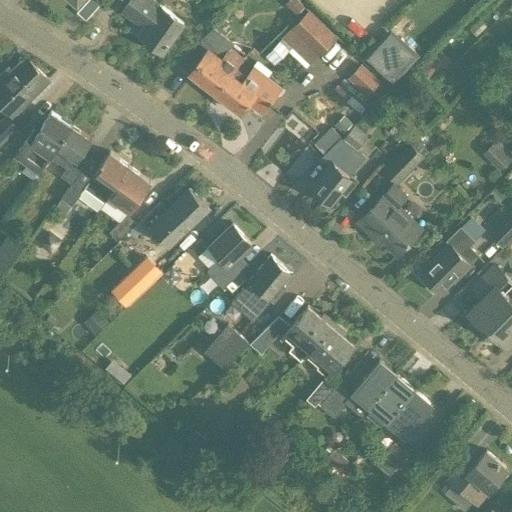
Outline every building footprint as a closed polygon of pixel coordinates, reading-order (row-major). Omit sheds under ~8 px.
[(183,22),(158,4),(159,3),(155,0),(127,0),(120,12),(142,28),(137,35),(161,52),(183,22)] [(336,36),(308,8),(281,37),(308,64),(336,36)] [(197,41),(207,49),(189,72),(215,93),(237,71),(235,69),(244,57),(230,47),(233,42),(213,26),(197,41)] [(396,81),(421,52),(393,28),(368,57),(396,81)] [(434,79),(452,61),(439,47),(421,65),(434,79)] [(0,81),(0,109),(3,107),(11,116),(48,79),(26,56),(12,69),(8,65),(0,72),(0,75),(3,79),(0,81)] [(380,80),(361,62),(347,76),(367,95),(380,80)] [(237,71),(215,93),(239,112),(247,102),(261,112),(279,88),(253,67),(246,77),(237,71)] [(51,110),(43,122),(39,119),(13,156),(38,173),(50,156),(56,146),(71,124),(51,110)] [(0,144),(19,126),(6,113),(0,119),(0,144)] [(367,134),(354,123),(343,137),(356,147),(367,134)] [(56,146),(50,156),(66,167),(61,175),(72,182),(89,157),(81,152),(91,138),(71,124),(56,146)] [(311,185),(314,187),(311,191),(320,198),(323,195),(332,202),(341,191),(345,193),(356,179),(350,174),(365,155),(341,136),(330,126),(314,143),(324,153),(320,157),(329,163),(311,185)] [(504,169),(511,160),(511,149),(499,137),(485,152),(504,169)] [(397,183),(424,156),(422,154),(426,150),(414,138),(411,142),(409,141),(382,168),(397,183)] [(89,157),(72,182),(62,197),(56,205),(66,212),(72,203),(80,192),(100,206),(107,195),(108,196),(130,165),(109,151),(99,164),(89,157)] [(130,165),(108,196),(129,210),(134,203),(150,180),(130,165)] [(392,183),(355,220),(375,239),(378,236),(396,254),(422,228),(397,204),(405,195),(392,183)] [(190,187),(164,211),(156,204),(139,220),(147,229),(151,226),(169,245),(209,207),(190,187)] [(502,247),(511,237),(511,207),(487,233),(502,247)] [(133,221),(125,212),(107,229),(115,238),(133,221)] [(473,213),(462,225),(476,237),(487,225),(473,213)] [(208,244),(220,256),(206,269),(223,286),(248,262),(240,254),(251,243),(232,222),(208,244)] [(446,240),(449,243),(420,271),(428,280),(426,282),(426,284),(432,290),(435,290),(436,289),(438,291),(452,278),(453,279),(469,264),(468,262),(477,253),(469,245),(475,239),(461,225),(446,240)] [(249,278),(250,279),(231,301),(253,320),(271,299),(273,300),(285,286),(282,283),(292,272),(270,253),(249,278)] [(138,292),(156,275),(138,257),(120,274),(138,292)] [(469,288),(479,299),(466,311),(483,328),(484,327),(486,329),(511,303),(511,300),(504,292),(511,284),(511,279),(495,262),(469,288)] [(511,303),(486,329),(487,330),(490,328),(506,346),(511,340),(511,303)] [(307,304),(289,325),(278,315),(250,342),(261,351),(278,332),(280,334),(279,336),(282,338),(285,335),(293,343),(289,348),(300,358),(309,349),(333,320),(330,317),(327,320),(307,304)] [(309,349),(300,358),(301,358),(303,356),(304,357),(307,354),(318,364),(317,366),(325,373),(324,374),(327,377),(333,370),(332,369),(353,343),(343,334),(345,331),(333,320),(309,349)] [(223,367),(249,341),(227,323),(204,349),(223,367)] [(360,413),(394,371),(379,358),(351,392),(360,399),(353,408),(360,413)] [(394,371),(360,413),(362,415),(369,406),(386,420),(413,387),(394,371)] [(317,402),(337,382),(336,382),(333,386),(323,377),(300,406),(308,412),(316,401),(317,402)] [(351,395),(337,382),(317,402),(334,416),(351,395)] [(413,387),(386,420),(404,436),(432,403),(413,387)] [(394,440),(375,463),(389,474),(396,465),(401,468),(406,462),(402,459),(408,451),(394,440)] [(485,448),(469,468),(461,461),(446,478),(470,498),(481,485),(487,491),(507,467),(485,448)] [(507,511),(506,511),(505,511),(494,503),(486,511),(511,511),(511,490),(507,486),(495,501),(507,511)]
